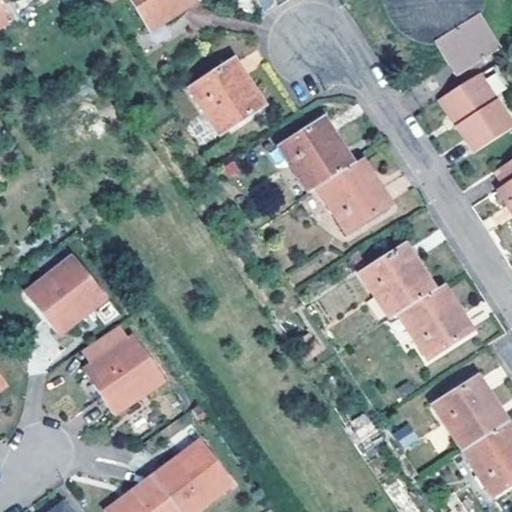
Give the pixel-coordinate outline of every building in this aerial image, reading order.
[(197,4),(194,0),(130,0),(150,33),(186,10),(197,4)] [(383,0),(385,8),(390,20),(401,33),(417,43),(436,46),(454,76),(497,52),(478,20),(483,9),(484,0),(383,0)] [(190,90),(218,135),(262,107),(255,96),(234,63),(190,90)] [(511,136),(482,81),(463,91),(440,103),(452,124),(471,159),(497,145),(511,137),(511,136)] [(329,131),(324,121),(280,149),(309,194),(318,189),(353,167),(329,131)] [(380,193),(361,162),(353,167),(318,189),(346,234),(389,206),(380,193)] [(511,164),(510,166),(498,172),(506,188),(499,192),(504,200),(508,208),(511,206),(511,164)] [(405,248),(361,276),(389,321),(398,316),(433,293),(411,258),(405,248)] [(58,335),(106,298),(77,259),(29,295),(58,335)] [(398,316),(427,362),(470,334),(461,320),(441,289),(433,293),(398,316)] [(121,328),(82,354),(93,369),(131,343),(121,328)] [(131,343),(93,369),(87,374),(113,414),(163,381),(135,340),(131,343)] [(477,380),(433,408),(462,453),(506,425),(485,393),(477,380)] [(362,441),(377,432),(365,412),(350,421),(362,441)] [(408,423),(394,433),(406,449),(420,439),(408,423)] [(511,434),(506,425),(462,453),(491,498),(511,484),(511,434)] [(178,511),(193,511),(231,483),(202,445),(155,480),(178,511)] [(178,511),(155,480),(113,511),(178,511)]
